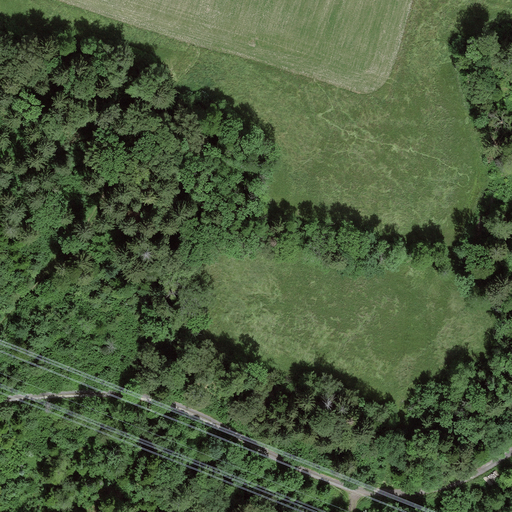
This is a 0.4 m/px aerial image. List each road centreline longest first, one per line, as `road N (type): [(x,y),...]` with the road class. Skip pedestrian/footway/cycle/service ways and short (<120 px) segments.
road 1 (track): [(0,397),(135,394),(370,492),(411,493),(462,480),(511,450)]
road 2 (track): [(0,317),(21,282),(71,249),(154,103),(179,33)]
